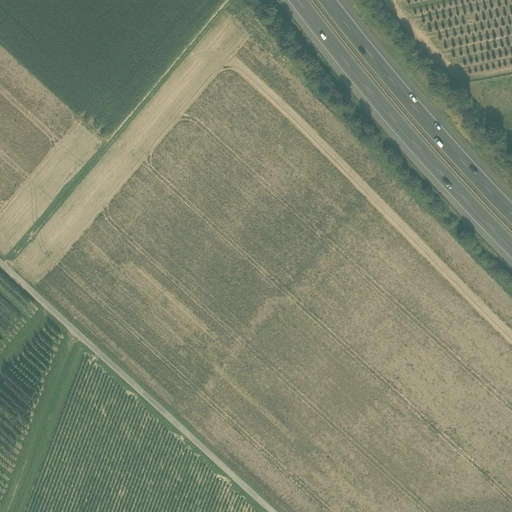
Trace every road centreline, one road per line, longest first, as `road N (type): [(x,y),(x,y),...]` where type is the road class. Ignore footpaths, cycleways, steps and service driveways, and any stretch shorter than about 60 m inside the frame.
road 1 (track): [(0,263),(271,511)]
road 2 (motorway): [(299,0),(511,245)]
road 3 (motorway): [(511,212),(328,0)]
road 4 (track): [(84,340),(23,511)]
